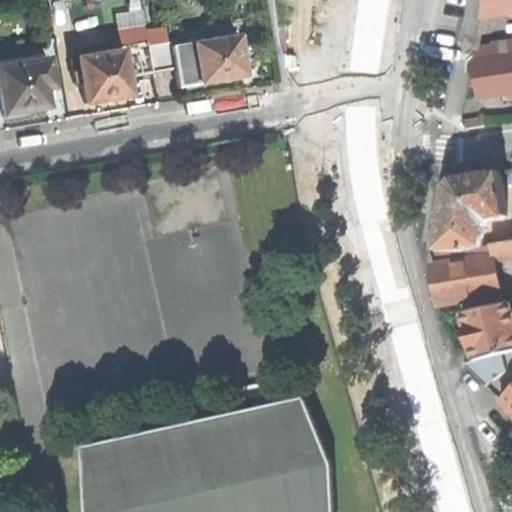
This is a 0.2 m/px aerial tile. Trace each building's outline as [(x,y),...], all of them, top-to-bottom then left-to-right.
[(511,0),(487,0),(485,16),(511,8),(511,42),(510,43),(511,53),(511,58),(477,64),(475,64),(478,81),(480,100),(511,95),(511,0)] [(148,41),(146,41),(151,71),(177,66),(180,86),(207,81),(244,75),(242,62),(256,60),(251,33),(174,46),(173,41),(149,44),(148,41)] [(82,82),(86,103),(108,99),(130,95),(126,75),(151,71),(146,41),(119,46),(120,51),(77,58),(80,71),(73,73),(75,83),(82,82)] [(479,48),(477,64),(511,58),(511,53),(510,43),(479,48)] [(16,114),(26,113),(25,110),(48,106),(45,87),(53,86),(48,58),(28,62),(27,56),(0,60),(0,95),(4,117),(16,114)] [(468,130),(488,127),(486,118),(462,123),(468,130)] [(466,250),(484,246),(487,226),(494,218),(509,216),(502,171),(458,178),(448,187),(443,216),(437,250),(447,250),(466,250)] [(499,244),(511,241),(511,229),(497,232),(499,244)] [(511,241),(499,244),(494,245),(496,254),(497,253),(511,251),(511,241)] [(449,262),(496,254),(494,245),(484,246),(466,250),(447,250),(449,262)] [(511,257),(511,251),(497,253),(498,261),(511,257)] [(504,293),(498,261),(497,253),(496,254),(449,262),(435,265),(438,285),(441,303),(504,293)] [(471,336),(477,360),(505,353),(511,351),(511,299),(465,311),(471,336)] [(466,362),(488,385),(509,370),(505,353),(477,360),(466,362)] [(511,410),(511,392),(503,401),(511,410)] [(334,511),(331,466),(306,401),(89,450),(92,511),(334,511)]
